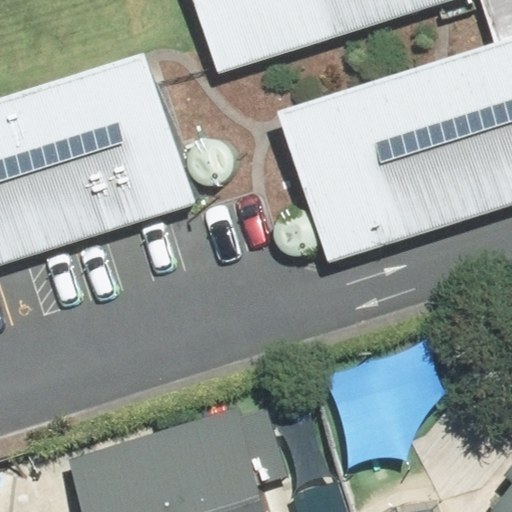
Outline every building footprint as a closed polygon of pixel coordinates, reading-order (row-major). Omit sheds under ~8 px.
[(203,0),(224,68),(449,0),(203,0)] [(511,48),(295,120),(343,265),(511,209),(511,48)] [(139,56),(0,100),(0,262),(187,203),(139,56)] [(419,351),(325,382),(354,472),(415,452),(406,424),(440,413),(419,351)] [(290,511),(262,428),(85,486),(88,511),(290,511)] [(446,511),(433,463),(304,500),(307,511),(446,511)]
